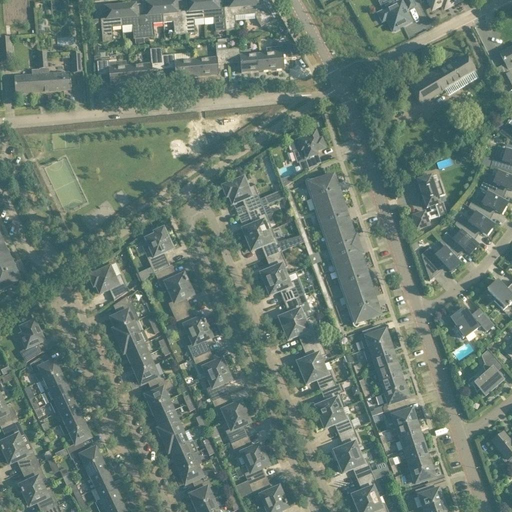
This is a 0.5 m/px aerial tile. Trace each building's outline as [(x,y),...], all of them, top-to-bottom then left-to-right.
[(163,3),(161,3),(162,14),(163,23),(173,22),(175,36),(185,35),(184,24),(183,11),(177,11),(176,5),(176,2),(173,2),(170,2),(170,0),(163,1),(163,3)] [(189,10),(183,11),(184,24),(185,35),(190,34),(195,34),(194,20),(204,19),(203,10),(202,0),(193,0),(191,0),(188,1),(188,4),(189,10)] [(202,0),(203,10),(204,19),(205,19),(214,19),(215,24),(216,32),(226,31),(225,20),(224,7),(218,8),(217,2),(217,0),(202,0)] [(230,7),(224,7),(225,20),(226,31),(236,30),(236,21),(235,17),(245,16),(244,7),(243,0),(228,0),(229,1),(230,7)] [(243,0),(244,7),(245,16),(255,15),(256,18),(256,19),(261,27),(265,25),(274,20),(271,14),(269,11),(265,3),(259,4),(258,0),(243,0)] [(408,10),(415,6),(411,0),(393,0),(396,5),(382,12),(378,14),(382,23),(386,20),(392,32),(395,31),(395,32),(401,29),(401,28),(412,22),(406,10),(408,9),(408,10)] [(427,0),(431,7),(433,7),(433,8),(434,7),(435,9),(444,4),(444,5),(445,6),(445,7),(446,7),(452,4),(452,3),(459,0),(458,0),(427,0)] [(142,15),(143,28),(144,39),(154,38),(153,24),(163,23),(162,14),(161,3),(159,3),(159,1),(152,2),(152,4),(150,4),(147,4),(147,8),(148,14),(142,15)] [(121,7),(120,7),(121,18),(122,27),(132,26),(133,32),(134,40),(135,40),(144,39),(143,28),(142,15),(136,15),(135,9),(135,5),(132,6),(129,6),(129,4),(122,4),(123,7),(121,7)] [(107,18),(100,19),(102,31),(103,43),(113,42),(112,28),(122,27),(121,18),(120,7),(119,7),(118,5),(111,6),(111,8),(109,8),(106,8),(106,12),(107,18)] [(11,37),(0,38),(0,48),(0,50),(12,49),(11,37)] [(217,58),(196,60),(197,77),(218,75),(218,76),(219,76),(218,65),(229,64),(228,50),(227,43),(215,44),(216,51),(217,58)] [(267,54),(261,54),(263,71),(284,69),(284,70),(284,59),(300,57),(293,44),(283,45),(282,45),(282,47),(266,48),(267,54)] [(511,47),(500,54),(508,70),(511,67),(511,47)] [(173,48),(162,49),(163,55),(163,56),(162,56),(164,70),(170,70),(175,69),(176,80),(176,79),(185,78),(189,78),(197,77),(196,60),(190,61),(175,62),(174,55),(173,48)] [(151,64),(130,66),(132,83),(140,82),(139,81),(144,81),(144,82),(153,81),(153,82),(152,71),(157,71),(164,70),(162,56),(163,56),(163,55),(162,49),(155,49),(152,50),(150,50),(151,57),(151,64)] [(240,49),(228,50),(229,64),(240,63),(241,74),(242,74),(242,73),(263,71),(261,54),(240,56),(240,49)] [(40,53),(38,53),(40,71),(40,76),(40,80),(44,80),(45,88),(45,93),(48,92),(71,91),(70,73),(60,74),(48,75),(48,70),(47,52),(40,53)] [(80,53),(72,54),(73,62),(81,62),(81,58),(80,54),(80,53)] [(478,78),(474,72),(476,71),(471,64),(466,55),(409,87),(414,96),(420,105),(440,93),(454,85),(457,91),(478,78)] [(103,62),(97,62),(98,76),(104,76),(106,76),(109,75),(110,86),(111,86),(111,85),(120,84),(120,83),(124,83),(124,84),(132,83),(130,66),(126,67),(126,61),(116,62),(116,68),(109,68),(109,63),(109,61),(107,61),(103,62)] [(24,77),(14,77),(15,95),(39,93),(45,93),(45,88),(44,80),(40,80),(40,76),(40,71),(32,71),(32,76),(24,77)] [(508,92),(511,90),(511,77),(510,73),(500,78),(508,92)] [(501,123),(495,130),(499,132),(504,125),(501,123)] [(511,128),(506,124),(499,134),(511,143),(511,128)] [(295,151),(293,152),(297,164),(305,161),(308,171),(307,172),(308,173),(320,164),(321,164),(320,164),(316,152),(324,149),(321,140),(318,141),(316,137),(317,137),(316,132),(306,136),(307,138),(299,141),(298,140),(293,142),(295,151)] [(484,159),(482,165),(490,168),(490,169),(498,173),(498,172),(511,178),(511,177),(511,175),(511,146),(505,144),(503,148),(505,148),(504,149),(506,150),(503,161),(497,160),(493,158),(493,159),(492,162),(490,161),(484,159)] [(498,172),(498,173),(494,183),(484,179),(480,189),(488,194),(488,193),(501,200),(505,188),(510,190),(511,190),(511,177),(511,178),(498,172)] [(305,182),(305,183),(305,184),(306,185),(306,186),(309,185),(311,191),(308,192),(310,198),(312,205),(315,204),(317,210),(320,217),(317,218),(319,224),(321,232),(324,231),(326,237),(328,243),(325,244),(327,250),(328,251),(330,250),(331,253),(329,254),(330,259),(333,266),(336,265),(338,271),(340,278),(337,279),(339,285),(342,292),(344,291),(347,297),(349,304),(346,305),(348,311),(350,318),(353,317),(355,323),(352,324),(353,325),(353,326),(354,327),(355,328),(356,328),(357,328),(358,327),(359,326),(364,324),(363,321),(380,316),(377,307),(374,309),(372,303),(370,298),(374,297),(371,289),(369,281),(365,283),(363,277),(361,272),(365,271),(363,263),(360,256),(360,255),(356,257),(354,251),(356,251),(354,247),(353,242),(352,243),(350,237),(354,236),(353,235),(351,228),(348,220),(344,222),(343,217),(341,211),(345,210),(342,202),(340,194),(336,196),(334,191),(332,185),(336,184),(333,176),(324,179),(320,180),(317,181),(316,178),(310,180),(309,180),(308,180),(307,180),(306,181),(305,182)] [(226,189),(224,190),(227,197),(229,196),(233,206),(237,204),(237,203),(241,201),(241,200),(242,200),(243,200),(245,204),(243,204),(244,206),(247,214),(248,214),(263,208),(260,200),(258,196),(254,186),(249,189),(244,177),(235,181),(236,182),(225,186),(226,189)] [(289,177),(280,180),(283,188),(291,183),(289,177)] [(425,212),(412,216),(417,230),(426,227),(429,225),(428,221),(439,218),(435,206),(440,204),(438,198),(445,196),(440,181),(433,183),(431,177),(427,178),(417,181),(427,209),(430,208),(431,212),(426,214),(425,212)] [(282,191),(276,193),(279,201),(285,198),(282,191)] [(279,201),(276,193),(260,200),(263,208),(279,201)] [(488,193),(488,194),(483,203),(473,198),(468,208),(476,213),(487,221),(488,221),(494,210),(498,212),(501,214),(504,209),(507,203),(501,200),(488,193)] [(239,217),(247,214),(244,206),(236,210),(239,217)] [(244,231),(243,232),(246,240),(247,239),(248,240),(268,232),(272,230),(269,223),(267,217),(266,216),(264,209),(263,208),(248,214),(248,215),(251,222),(253,223),(255,226),(253,227),(252,226),(243,230),(244,231)] [(476,213),(469,222),(461,216),(454,226),(461,232),(461,231),(472,241),(472,240),(479,230),(484,233),(487,235),(490,230),(494,225),(488,221),(487,221),(476,213)] [(251,222),(248,215),(239,219),(242,225),(251,222)] [(150,251),(145,254),(149,263),(150,266),(151,268),(154,274),(155,274),(160,271),(170,267),(166,259),(166,258),(163,257),(163,255),(162,254),(164,253),(169,251),(169,252),(173,251),(172,250),(168,239),(169,239),(165,230),(164,231),(163,229),(155,233),(156,236),(155,237),(154,236),(145,240),(150,251)] [(268,232),(248,240),(252,252),(256,251),(256,249),(261,247),(263,246),(264,249),(263,251),(266,259),(281,253),(304,243),(302,238),(301,236),(277,243),(275,238),(272,230),(268,232)] [(437,231),(434,235),(438,237),(440,239),(443,235),(441,233),(437,231)] [(461,231),(461,232),(454,240),(446,233),(439,241),(445,248),(455,258),(463,249),(467,252),(470,254),(474,250),(478,245),(472,240),(472,241),(461,231)] [(0,294),(6,291),(5,288),(11,285),(12,286),(13,287),(14,288),(16,288),(17,288),(18,287),(19,286),(20,285),(21,284),(21,282),(20,281),(16,273),(13,275),(10,270),(8,265),(12,263),(8,256),(5,248),(1,250),(0,248),(0,294)] [(437,255),(430,248),(421,256),(430,282),(431,281),(430,279),(445,266),(448,269),(449,269),(451,272),(455,268),(460,264),(455,258),(445,248),(437,255)] [(286,277),(283,269),(287,268),(281,253),(266,259),(269,266),(272,267),(273,270),(271,271),(271,270),(261,274),(262,276),(261,276),(264,284),(265,284),(266,285),(286,277)] [(313,255),(309,257),(312,266),(316,264),(322,262),(318,253),(313,255)] [(116,264),(111,266),(116,278),(121,275),(116,264)] [(92,276),(90,277),(91,279),(94,287),(96,286),(101,295),(104,293),(104,292),(108,290),(109,289),(110,289),(112,293),(111,293),(114,301),(114,302),(129,292),(128,291),(121,275),(116,278),(111,266),(102,270),(102,272),(92,276)] [(160,271),(155,274),(158,280),(161,285),(162,289),(167,286),(170,293),(188,285),(187,282),(186,278),(185,279),(184,275),(177,278),(175,279),(173,273),(170,267),(160,271)] [(286,277),(266,285),(271,297),(274,295),(274,294),(279,292),(279,291),(281,290),(282,293),(281,296),(284,303),(299,297),(303,295),(300,287),(297,281),(293,282),(289,284),(286,277)] [(511,284),(506,290),(499,283),(498,281),(487,291),(496,300),(494,302),(503,311),(508,306),(509,307),(510,306),(511,307),(511,284)] [(175,317),(189,310),(184,299),(193,296),(188,285),(170,293),(173,301),(168,303),(175,317)] [(280,320),(279,321),(282,328),(284,328),(284,329),(304,321),(308,319),(309,319),(306,312),(309,311),(303,295),(299,297),(284,303),(287,311),(290,312),(291,315),(289,315),(280,319),(280,320)] [(117,316),(112,318),(114,323),(113,323),(116,330),(133,323),(139,320),(131,303),(129,304),(127,298),(116,305),(120,315),(117,316)] [(470,318),(464,309),(463,309),(464,310),(461,313),(460,311),(460,312),(460,313),(452,319),(459,329),(459,330),(459,331),(460,331),(465,338),(481,326),(487,332),(493,327),(479,311),(472,317),(470,318)] [(194,321),(189,310),(175,317),(181,331),(186,329),(189,336),(207,328),(206,324),(205,321),(204,321),(203,318),(194,321)] [(152,328),(157,325),(154,318),(149,320),(152,328)] [(304,321),(284,329),(289,341),(293,339),(292,338),(298,336),(297,335),(299,335),(300,338),(299,340),(302,348),(317,342),(311,327),(308,319),(304,321)] [(35,321),(20,328),(23,334),(25,338),(22,340),(26,350),(21,353),(26,362),(26,363),(42,353),(40,354),(36,345),(38,344),(44,341),(35,321)] [(138,334),(133,323),(116,330),(114,331),(119,342),(138,334)] [(155,335),(160,332),(157,325),(152,328),(155,335)] [(363,334),(359,336),(364,351),(389,342),(385,331),(381,332),(378,333),(376,327),(362,332),(363,334)] [(194,359),(208,353),(203,342),(212,338),(207,328),(189,336),(192,343),(187,345),(194,359)] [(138,334),(119,342),(122,349),(124,353),(126,352),(143,345),(149,342),(144,331),(138,334)] [(162,349),(167,347),(163,340),(158,342),(162,349)] [(302,372),(302,374),(322,366),(319,358),(323,357),(326,355),(320,340),(317,342),(302,348),(305,355),(308,356),(309,359),(307,360),(307,359),(298,363),(299,364),(297,365),(301,373),(302,372)] [(389,343),(389,342),(363,351),(367,363),(374,360),(391,354),(390,350),(391,350),(389,343)] [(131,363),(148,356),(143,345),(126,352),(126,353),(129,359),(130,358),(132,362),(131,363)] [(165,357),(170,354),(167,347),(162,349),(165,357)] [(503,367),(487,349),(486,349),(488,351),(481,356),(485,365),(483,366),(486,374),(473,385),(473,384),(473,385),(477,393),(477,392),(480,390),(485,396),(503,381),(496,372),(502,367),(503,367)] [(213,364),(208,353),(194,359),(200,374),(205,371),(208,379),(226,370),(222,360),(213,364)] [(391,354),(374,360),(374,362),(377,372),(397,365),(394,358),(393,358),(392,356),(391,354)] [(48,364),(45,356),(36,362),(30,365),(38,383),(44,380),(59,373),(54,362),(48,364)] [(136,374),(153,367),(148,356),(131,363),(134,370),(135,369),(137,373),(136,373),(136,374)] [(397,365),(377,372),(378,374),(381,383),(399,376),(397,372),(399,372),(397,368),(397,365)] [(325,373),(322,366),(302,374),(307,385),(311,384),(310,383),(316,380),(317,379),(319,382),(317,385),(321,392),(335,386),(329,371),(325,373)] [(8,367),(1,371),(3,376),(11,372),(8,367)] [(158,377),(153,367),(136,374),(139,381),(140,381),(142,385),(150,381),(153,387),(164,382),(162,376),(158,377)] [(213,402),(227,395),(222,384),(231,381),(226,370),(208,379),(211,386),(206,388),(213,402)] [(12,373),(4,377),(7,383),(15,379),(12,373)] [(44,380),(39,382),(45,393),(50,391),(64,384),(59,373),(44,380)] [(402,380),(400,380),(399,376),(381,383),(385,394),(404,387),(402,380)] [(153,394),(147,396),(149,400),(148,401),(151,408),(168,400),(164,391),(173,387),(169,379),(164,382),(153,387),(155,392),(153,394)] [(50,391),(46,392),(51,403),(69,394),(64,384),(50,391)] [(183,384),(178,387),(179,389),(178,389),(179,391),(181,394),(186,392),(185,389),(183,384)] [(317,409),(316,409),(319,417),(320,417),(321,418),(341,409),(345,408),(340,394),(344,392),(341,384),(335,386),(321,392),(324,400),(326,401),(327,404),(326,404),(325,404),(316,407),(317,409)] [(406,392),(404,387),(385,394),(380,395),(384,406),(382,409),(384,413),(403,407),(401,401),(408,399),(406,392)] [(56,414),(60,412),(75,405),(69,394),(51,403),(56,414)] [(232,407),(227,395),(213,402),(219,416),(224,414),(227,421),(245,413),(241,403),(232,407)] [(187,405),(192,403),(188,396),(183,398),(187,405)] [(34,411),(40,408),(35,398),(29,400),(34,411)] [(173,411),(168,400),(151,408),(151,409),(153,408),(154,412),(153,412),(156,419),(173,411)] [(190,412),(195,410),(192,403),(187,405),(190,412)] [(6,411),(3,404),(0,405),(0,422),(3,429),(18,422),(11,408),(6,411)] [(65,423),(80,416),(75,405),(60,412),(65,423)] [(403,407),(384,413),(387,421),(393,419),(395,423),(396,428),(415,421),(414,416),(412,410),(405,412),(403,407)] [(38,418),(43,416),(40,408),(34,411),(38,418)] [(344,417),(341,409),(321,418),(325,430),(329,428),(328,427),(334,425),(334,424),(336,423),(337,426),(336,429),(339,436),(355,430),(349,415),(344,417)] [(173,411),(156,419),(157,419),(159,423),(158,423),(161,430),(178,422),(173,411)] [(232,445),(246,438),(241,427),(250,423),(245,413),(227,421),(230,428),(225,430),(232,445)] [(65,423),(60,426),(65,436),(70,434),(85,427),(80,416),(65,423)] [(199,426),(204,424),(201,417),(196,419),(199,426)] [(415,421),(396,428),(400,439),(418,433),(416,429),(418,429),(415,421)] [(5,454),(23,446),(20,439),(24,436),(18,422),(3,429),(8,440),(0,444),(2,448),(1,448),(3,451),(5,454)] [(161,430),(158,431),(160,435),(163,442),(183,433),(178,422),(161,430)] [(45,432),(50,430),(46,423),(41,426),(45,432)] [(202,433),(207,431),(204,424),(199,426),(202,433)] [(75,445),(66,449),(67,451),(69,455),(84,448),(81,442),(90,438),(85,427),(70,434),(73,440),(75,445)] [(360,454),(357,447),(361,445),(355,430),(339,436),(342,444),(344,445),(346,448),(344,449),(344,448),(334,452),(335,453),(334,454),(337,462),(338,461),(339,462),(360,454)] [(183,433),(163,442),(166,448),(168,453),(171,452),(187,444),(183,433)] [(418,433),(400,439),(404,450),(423,444),(421,437),(419,437),(418,433)] [(503,433),(492,442),(502,454),(500,456),(505,463),(507,461),(511,456),(511,441),(510,443),(509,441),(503,433)] [(251,449),(246,438),(232,445),(238,459),(243,457),(246,464),(264,456),(260,445),(251,449)] [(206,449),(211,447),(208,440),(203,442),(206,449)] [(187,444),(171,452),(173,458),(175,462),(175,463),(192,455),(187,444)] [(423,444),(404,450),(407,462),(425,456),(424,451),(425,451),(423,444)] [(26,453),(23,446),(5,454),(10,464),(18,460),(23,471),(38,464),(31,450),(26,453)] [(209,456),(214,454),(211,447),(206,449),(209,456)] [(84,448),(69,455),(71,461),(73,460),(77,470),(78,471),(80,470),(101,460),(95,449),(86,453),(84,448)] [(192,455),(175,463),(178,469),(180,473),(180,474),(197,466),(202,464),(197,453),(192,455)] [(362,461),(360,454),(339,462),(344,474),(347,473),(347,471),(352,469),(352,468),(354,468),(355,471),(354,473),(357,481),(373,474),(367,459),(362,461)] [(251,487),(265,481),(260,469),(269,466),(264,456),(246,464),(249,471),(244,473),(251,487)] [(425,456),(407,462),(411,473),(431,466),(428,459),(427,460),(425,456)] [(91,478),(106,471),(101,460),(80,470),(85,480),(91,478)] [(25,496),(43,488),(40,481),(44,478),(38,464),(23,471),(28,482),(20,486),(22,490),(21,490),(23,493),(25,496)] [(197,466),(180,474),(183,481),(185,480),(187,484),(195,481),(197,486),(209,481),(216,478),(213,471),(203,473),(201,474),(197,466)] [(431,466),(411,473),(415,484),(425,481),(435,478),(431,466)] [(91,478),(84,481),(89,492),(91,491),(96,489),(111,482),(106,471),(91,478)] [(378,498),(375,491),(379,489),(373,474),(357,481),(360,488),(363,489),(364,492),(362,493),(362,492),(353,496),(353,498),(352,498),(355,506),(356,505),(357,507),(378,498)] [(68,489),(71,488),(74,486),(69,476),(63,479),(68,489)] [(197,493),(192,496),(193,500),(192,500),(196,508),(197,507),(212,500),(207,489),(211,487),(209,481),(197,486),(200,492),(197,493)] [(270,492),(265,481),(251,487),(257,501),(262,499),(265,506),(283,498),(279,488),(270,492)] [(101,500),(116,493),(111,482),(96,489),(101,500)] [(76,498),(81,496),(76,485),(74,486),(71,488),(76,498)] [(420,490),(415,491),(417,497),(419,497),(423,508),(442,501),(441,498),(439,490),(435,491),(431,492),(429,486),(420,490)] [(46,495),(43,488),(25,496),(30,506),(38,502),(42,511),(46,511),(58,507),(51,492),(46,495)] [(244,490),(237,493),(239,499),(246,496),(244,490)] [(107,510),(121,503),(116,493),(101,500),(107,510)] [(231,505),(236,502),(233,495),(228,498),(231,505)] [(81,509),(86,507),(81,496),(76,498),(81,509)] [(285,502),(283,498),(265,506),(267,511),(279,511),(288,508),(286,505),(287,504),(285,501),(285,502)] [(380,506),(378,498),(357,507),(359,511),(388,511),(385,504),(380,506)] [(197,507),(196,508),(197,511),(214,511),(217,511),(212,500),(197,507)] [(442,501),(423,508),(424,511),(444,511),(443,509),(445,508),(442,501)] [(234,511),(239,510),(236,502),(231,505),(234,511)] [(125,511),(121,503),(107,510),(103,511),(125,511)]
